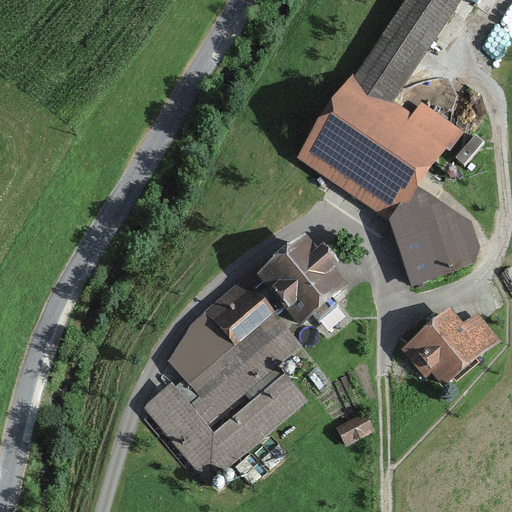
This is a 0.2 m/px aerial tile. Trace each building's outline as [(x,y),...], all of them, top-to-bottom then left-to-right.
[(466,0),(410,0),(303,161),(396,223),(418,288),(477,269),(465,235),(426,197),(467,135),(430,110),(419,127),(393,109),(466,0)] [(309,245),(269,280),(310,326),(350,291),(309,245)] [(178,391),(152,412),(211,482),(303,405),(275,371),(301,348),(257,296),(175,365),(204,400),(193,409),(178,391)] [(466,335),(451,318),(410,354),(446,394),(502,344),(482,321),(466,335)] [(369,421),(342,434),(351,450),(377,437),(369,421)]
